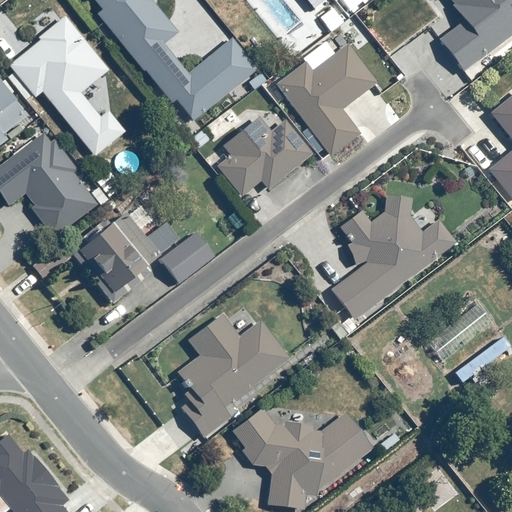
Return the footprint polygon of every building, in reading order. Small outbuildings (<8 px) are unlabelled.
[(90,0),(96,7),(91,13),(165,101),(169,98),(188,120),(254,68),(226,37),(183,70),(161,41),(174,32),(148,0),(90,0)] [(435,39),(459,70),(511,30),(511,0),(450,0),(451,1),(448,5),(459,21),(435,39)] [(103,68),(59,15),(5,63),(31,96),(38,91),(88,154),(122,130),(103,107),(96,113),(78,90),(103,68)] [(270,83),(326,155),(356,132),(338,109),(375,81),(345,41),(307,68),(301,59),(270,83)] [(0,129),(24,116),(0,86),(0,141),(3,139),(0,133),(0,129)] [(511,144),(483,166),(510,198),(511,196),(511,89),(486,112),(511,144)] [(235,122),(228,112),(207,127),(214,137),(235,122)] [(255,180),(263,189),(306,152),(279,118),(267,130),(256,116),(220,145),(227,155),(211,164),(237,197),(255,180)] [(94,202),(39,132),(0,158),(0,198),(3,203),(21,192),(31,204),(28,206),(51,237),(94,202)] [(351,264),(324,286),(348,318),(452,241),(433,218),(419,229),(406,214),(407,197),(382,194),(379,209),(367,219),(359,208),(337,225),(347,241),(342,244),(351,264)] [(118,210),(71,246),(65,250),(111,307),(129,293),(119,280),(155,258),(175,283),(211,255),(191,231),(177,241),(159,220),(140,236),(118,210)] [(493,321),(477,301),(426,342),(443,362),(458,350),(493,321)] [(175,407),(198,435),(227,415),(221,407),(286,357),(256,319),(235,335),(218,313),(183,339),(195,354),(172,370),(186,387),(178,393),(183,401),(175,407)] [(267,474),(262,503),(299,508),(302,494),(311,495),(312,490),(368,447),(342,411),(314,431),(308,430),(309,425),(281,421),(280,425),(271,423),(259,407),(227,430),(239,445),(236,448),(247,464),(259,465),(267,474)] [(7,431),(0,436),(0,499),(10,511),(62,511),(56,504),(63,498),(7,431)]
